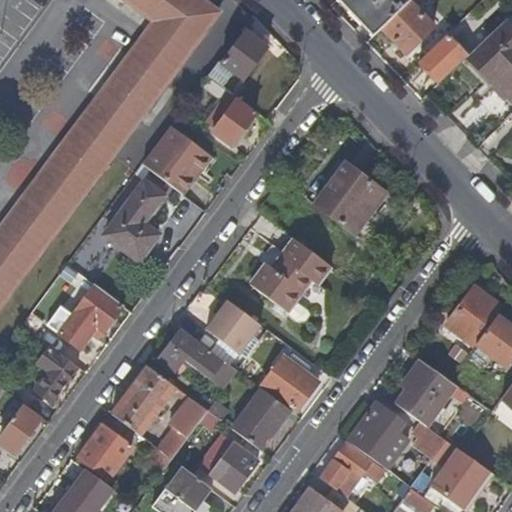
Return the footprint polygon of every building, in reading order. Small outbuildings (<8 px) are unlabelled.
[(201,0),(127,0),(156,21),(192,48),(218,12),(201,0)] [(338,0),(337,1),(372,38),(381,29),(410,2),(412,0),(338,0)] [(435,27),(410,2),(381,29),(406,54),(435,27)] [(0,305),(192,48),(156,21),(0,230),(0,305)] [(505,97),(511,90),(511,27),(506,21),(467,57),(493,84),(498,90),(505,97)] [(223,63),(220,61),(209,75),(231,92),(234,95),(268,48),(246,32),(223,63)] [(420,61),(440,83),(462,61),(467,57),(447,35),(420,61)] [(493,84),(467,57),(462,61),(488,89),(493,84)] [(201,85),(224,102),(231,92),(209,75),(201,85)] [(231,92),(224,102),(208,123),(216,129),(213,134),(232,148),(258,113),(234,95),(231,92)] [(213,157),(171,126),(142,165),(183,196),(213,157)] [(364,203),(374,210),(386,194),(346,164),(316,204),(346,228),(364,203)] [(145,182),(105,235),(139,261),(158,236),(143,224),(164,196),(145,182)] [(364,203),(346,228),(356,234),(374,210),(364,203)] [(414,253),(425,235),(388,214),(378,232),(414,253)] [(317,283),(331,266),(292,237),(282,251),(271,243),(260,259),(265,263),(250,283),(287,312),(286,315),(294,321),(296,322),(299,321),(301,321),(302,320),(307,314),(306,309),(296,301),(312,279),(317,283)] [(104,331),(122,306),(94,284),(56,335),(79,351),(97,326),(104,331)] [(447,324),(476,344),(477,343),(497,314),(503,307),(475,286),(447,324)] [(259,324),(227,300),(205,329),(218,339),(210,349),(227,362),(236,369),(243,358),(237,353),(259,324)] [(511,357),(511,325),(497,314),(477,343),(507,365),(511,357)] [(215,377),(227,362),(210,349),(198,341),(197,343),(181,330),(157,362),(174,375),(188,356),(215,377)] [(77,369),(48,347),(38,361),(49,369),(34,389),(52,402),(77,369)] [(282,356),(259,386),(263,390),(290,410),(294,413),(317,382),(282,356)] [(428,426),(458,386),(450,380),(422,359),(410,375),(415,379),(397,404),(420,421),(428,426)] [(148,366),(112,414),(142,436),(174,393),(186,403),(170,425),(175,429),(159,449),(173,460),(208,411),(148,366)] [(13,378),(0,368),(0,386),(4,390),(13,378)] [(511,384),(502,398),(511,405),(511,384)] [(260,450),(290,410),(263,390),(233,429),(260,450)] [(229,412),(216,402),(209,411),(222,421),(229,412)] [(378,462),(377,463),(384,468),(398,449),(389,442),(396,433),(386,426),(393,416),(376,404),(351,438),(366,450),(365,452),(378,462)] [(40,419),(25,407),(0,440),(0,442),(14,453),(40,419)] [(414,444),(434,459),(447,440),(428,426),(420,421),(412,433),(418,437),(414,444)] [(133,447),(105,426),(81,459),(109,479),(133,447)] [(259,462),(231,442),(207,473),(234,494),(259,462)] [(145,455),(165,470),(173,460),(159,449),(153,445),(145,455)] [(346,445),(321,479),(345,496),(347,498),(363,475),(377,485),(385,474),(346,445)] [(431,486),(463,509),(491,472),(463,452),(459,449),(431,486)] [(196,511),(204,501),(213,490),(182,467),(153,507),(159,511),(196,511)] [(397,492),(405,498),(412,488),(405,483),(397,492)] [(133,511),(136,507),(109,487),(89,511),(133,511)] [(405,498),(422,511),(431,511),(436,506),(412,488),(405,498)] [(337,511),(335,510),(311,491),(295,511),(337,511)] [(345,496),(335,510),(337,511),(359,511),(362,509),(347,498),(345,496)] [(422,511),(405,498),(394,511),(422,511)] [(206,511),(211,506),(204,501),(196,511),(206,511)]
